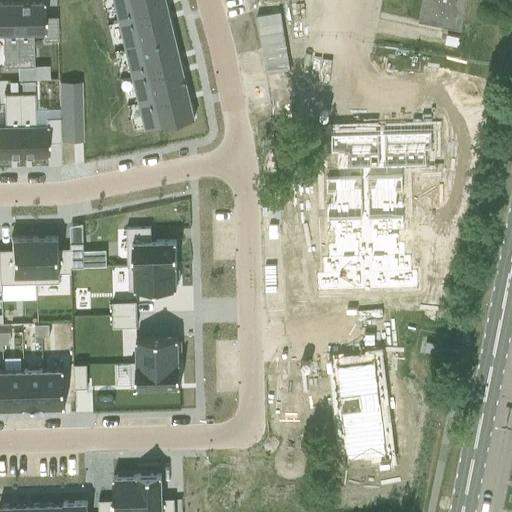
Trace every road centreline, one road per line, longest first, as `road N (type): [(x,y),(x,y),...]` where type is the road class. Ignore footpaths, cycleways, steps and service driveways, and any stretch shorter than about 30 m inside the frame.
road 1 (residential): [(0,436),(225,436),(245,428),(253,409)]
road 2 (residential): [(244,164),(145,174),(83,197),(0,200)]
road 3 (residential): [(253,409),(244,164)]
road 4 (secondary): [(468,511),(511,285)]
road 5 (residential): [(244,164),(208,0)]
